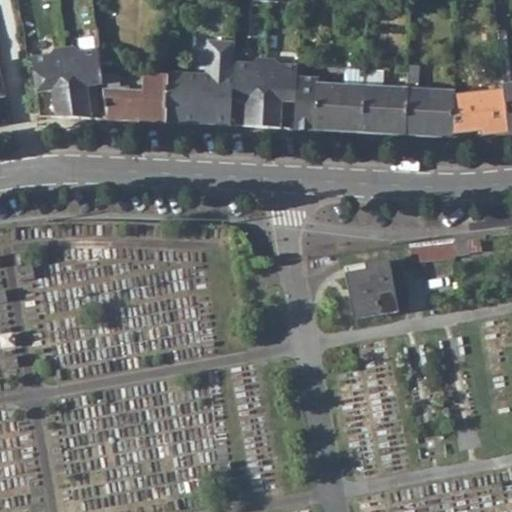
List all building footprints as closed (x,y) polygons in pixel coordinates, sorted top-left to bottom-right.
[(505,92),(510,130),(511,130),(511,83),(505,29),(498,30),(505,92)] [(165,123),(230,127),(232,105),(232,99),(232,90),(233,69),(233,63),(234,43),(208,42),(206,75),(167,73),(167,76),(167,89),(165,123)] [(88,86),(102,84),(101,73),(98,47),(81,50),(77,45),(66,47),(76,118),(92,119),(88,86)] [(57,117),(76,118),(66,47),(53,49),(51,54),(32,57),(38,92),(53,90),(57,117)] [(299,55),(298,66),(306,67),(308,67),(309,56),(299,55)] [(247,127),(262,128),(266,60),(257,60),(252,64),(233,63),(233,69),(232,90),(232,99),(247,100),(247,127)] [(283,101),(297,102),(298,67),(282,67),(277,61),(266,60),(262,128),(281,128),(283,101)] [(305,78),(306,67),(298,66),(298,67),(297,102),(296,128),(362,132),(365,87),(353,87),(318,85),(318,79),(305,78)] [(354,71),(353,87),(365,87),(365,81),(365,72),(365,71),(354,71)] [(365,72),(365,81),(365,87),(362,132),(403,134),(406,90),(383,89),(383,73),(365,72)] [(119,74),(101,73),(102,84),(106,120),(165,123),(167,89),(167,76),(144,76),(144,92),(133,91),(132,96),(116,95),(116,86),(119,86),(119,74)] [(403,134),(450,137),(453,98),(453,95),(417,92),(417,86),(406,86),(406,90),(403,134)] [(40,94),(42,118),(55,116),(53,92),(40,94)] [(505,92),(453,98),(450,137),(510,130),(505,92)] [(414,260),(472,258),(471,239),(413,241),(414,260)] [(396,311),(386,260),(367,264),(368,271),(347,275),(355,319),(396,311)]
